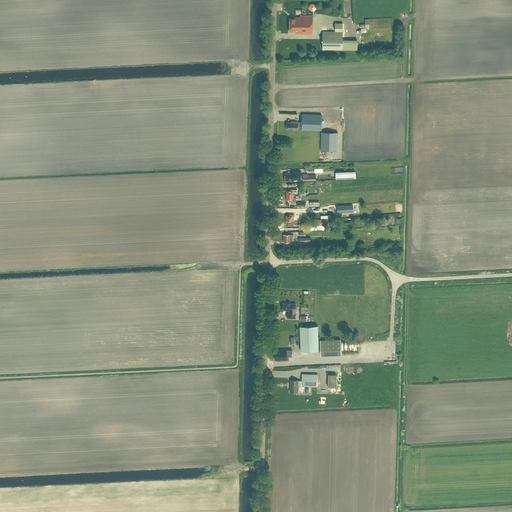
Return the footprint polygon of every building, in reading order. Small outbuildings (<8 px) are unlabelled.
[(312,34),(312,15),(300,15),(300,17),(295,17),(295,18),(289,18),(289,32),(295,32),(295,34),(312,34)] [(322,49),(342,49),(342,39),(342,34),(342,23),(335,23),(334,31),(322,31),(322,49)] [(321,130),(321,115),(302,114),(302,122),(298,122),(298,121),(291,121),(291,122),(287,122),(287,129),(298,129),(321,130)] [(337,150),(338,132),(321,131),(321,150),(337,150)] [(355,178),(354,170),(334,171),(334,179),(355,178)] [(301,179),(301,172),(293,172),(293,173),(285,173),(285,180),(293,181),(293,179),(301,179)] [(298,247),(310,246),(310,237),(298,237),(298,247)] [(296,318),(296,303),(282,303),(282,304),(282,305),(281,308),(282,309),(282,310),(289,310),(289,314),(287,314),(287,318),(296,318)] [(301,351),(319,350),(318,325),(300,326),(301,351)] [(341,340),(342,351),(356,350),(356,339),(341,340)] [(280,359),(289,359),(289,356),(291,356),(292,356),(292,350),(280,349),(280,350),(275,350),(275,359),(275,360),(280,360),(280,359)] [(335,386),(335,374),(327,373),(327,386),(335,386)] [(302,386),(317,386),(317,374),(302,374),(302,381),(298,381),(298,380),(291,380),(290,391),(298,392),(298,385),(302,385),(302,386)]
